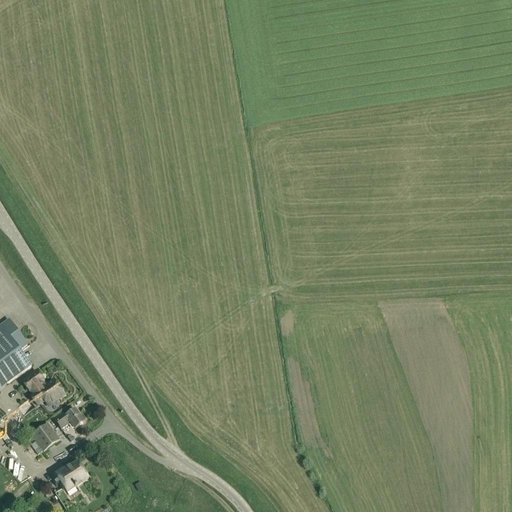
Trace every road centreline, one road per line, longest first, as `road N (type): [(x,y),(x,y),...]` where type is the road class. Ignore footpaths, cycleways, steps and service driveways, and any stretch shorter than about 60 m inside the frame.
road 1 (track): [(0,147),(189,467)]
road 2 (tertiary): [(189,467),(137,419),(13,235)]
road 3 (residential): [(0,266),(122,432),(162,461),(189,467)]
